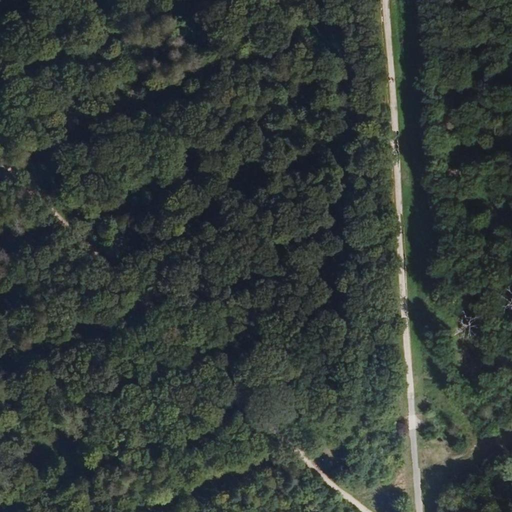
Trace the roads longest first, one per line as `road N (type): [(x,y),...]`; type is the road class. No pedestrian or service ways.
road 1 (track): [(0,159),(368,511)]
road 2 (track): [(414,471),(388,0)]
road 3 (motorway): [(511,427),(220,511)]
road 4 (motorway): [(335,511),(511,455)]
